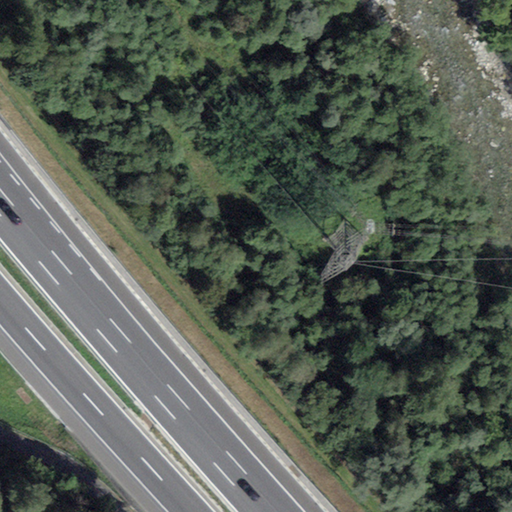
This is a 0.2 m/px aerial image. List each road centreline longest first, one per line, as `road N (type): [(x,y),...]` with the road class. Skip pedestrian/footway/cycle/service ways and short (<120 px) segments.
road 1 (motorway): [(267,511),(0,205)]
road 2 (motorway): [(0,308),(189,511)]
road 3 (unclassified): [(0,435),(84,479),(119,511)]
